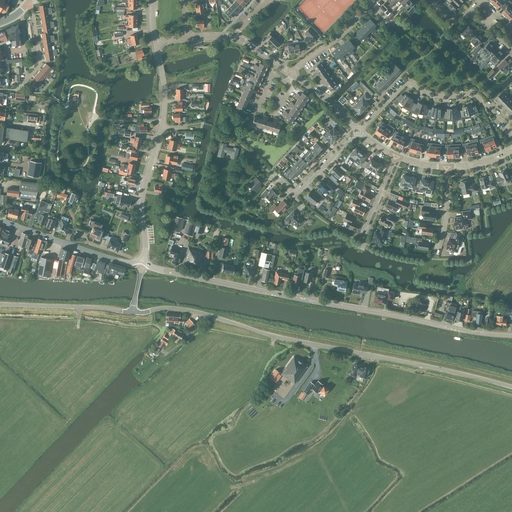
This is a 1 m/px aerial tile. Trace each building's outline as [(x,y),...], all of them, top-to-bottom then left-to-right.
[(0,0),(0,11),(3,13),(6,11),(9,6),(8,3),(9,3),(10,0),(0,0)] [(242,7),(236,0),(232,4),(238,11),(242,7)] [(400,8),(402,10),(411,1),(410,0),(403,0),(401,3),(404,6),(403,7),(402,6),(400,8)] [(454,11),(458,7),(451,0),(447,0),(450,3),(447,6),(451,11),(453,9),(454,11)] [(498,0),(494,5),(498,9),(500,6),(502,9),(504,7),(510,1),(509,0),(498,0)] [(411,1),(402,10),(404,11),(405,9),(410,14),(415,9),(413,7),(415,5),(411,1)] [(504,11),(502,13),(506,17),(511,10),(511,9),(510,7),(511,5),(511,4),(511,3),(510,1),(504,7),(502,9),(504,11)] [(232,4),(228,8),(235,15),(238,11),(232,4)] [(40,13),(52,11),(51,8),(47,9),(46,5),(39,6),(40,13)] [(231,18),(235,15),(228,8),(224,12),(231,18)] [(52,14),(52,11),(40,13),(41,20),(49,18),(48,15),(52,14)] [(370,19),(366,23),(375,32),(376,30),(375,28),(374,29),(373,28),(376,25),(370,19)] [(373,33),(375,32),(366,23),(362,27),(368,33),(371,30),(372,31),(371,32),(373,33)] [(0,42),(2,42),(6,40),(6,41),(6,42),(6,43),(6,44),(7,44),(8,44),(9,43),(10,43),(10,42),(10,41),(10,40),(11,39),(12,43),(20,43),(20,45),(18,24),(3,31),(0,32),(0,42)] [(54,28),(54,25),(42,26),(43,33),(41,33),(41,34),(51,32),(50,28),(54,28)] [(461,28),(456,33),(459,35),(461,33),(466,38),(473,30),(468,26),(463,30),(461,28)] [(362,27),(358,31),(367,40),(369,38),(367,36),(367,37),(365,35),(368,33),(362,27)] [(304,40),(303,41),(304,42),(305,41),(308,45),(315,40),(313,37),(316,34),(309,28),(305,33),(308,37),(304,40)] [(366,41),(367,40),(358,31),(354,35),(360,41),(363,38),(364,39),(366,41)] [(51,32),(41,34),(43,40),(54,38),(54,35),(50,36),(49,32),(51,32)] [(269,39),(266,42),(270,46),(278,38),(271,32),(267,37),(269,39)] [(474,39),(471,42),(477,47),(475,50),(472,53),(474,56),(478,52),(482,48),(479,45),(480,44),(484,40),(478,33),(473,38),(474,39)] [(139,44),(138,39),(137,34),(130,36),(131,38),(127,39),(128,44),(132,43),(132,45),(139,44)] [(55,42),(54,38),(43,40),(44,47),(51,46),(51,42),(55,42)] [(278,38),(270,46),(274,50),(277,46),(279,49),(284,44),(278,38)] [(349,40),(345,43),(352,54),(354,52),(352,50),(351,49),(354,47),(349,40)] [(301,41),(293,42),(294,53),(300,52),(299,48),(302,48),(302,44),(304,42),(303,41),(302,42),(301,41)] [(289,54),(294,53),(293,42),(284,43),(285,50),(288,50),(289,54)] [(482,48),(478,52),(480,53),(482,55),(483,54),(487,58),(495,50),(493,48),(495,47),(495,46),(493,44),(492,44),(490,42),(483,49),(482,48)] [(345,43),(340,47),(345,53),(348,51),(349,52),(348,53),(350,55),(352,54),(345,43)] [(345,53),(340,47),(336,50),(343,60),(345,58),(344,56),(343,57),(342,56),(345,53)] [(142,49),(136,52),(135,52),(139,60),(142,58),(141,56),(144,55),(142,49)] [(341,61),(343,60),(336,50),(331,53),(336,60),(339,57),(340,59),(341,61)] [(495,50),(487,58),(494,65),(497,61),(504,55),(504,54),(504,53),(503,52),(502,52),(499,50),(497,52),(495,50)] [(53,56),(57,55),(56,52),(45,54),(46,61),(53,60),(53,56)] [(474,56),(471,59),(472,61),(476,59),(476,56),(480,53),(478,52),(474,56)] [(509,71),(508,70),(511,65),(511,60),(510,59),(506,63),(504,61),(498,66),(503,71),(506,74),(509,71)] [(312,72),(313,74),(323,67),(320,62),(313,67),(315,70),(314,71),(312,72)] [(254,67),(265,72),(268,66),(260,63),(258,67),(257,66),(257,65),(255,64),(254,67)] [(46,64),(42,69),(51,77),(53,74),(50,72),(52,69),(46,64)] [(380,93),(392,80),(401,71),(394,64),(372,86),(380,93)] [(257,70),(256,73),(263,77),(265,72),(254,67),(253,69),(255,70),(256,69),(257,70)] [(326,71),(323,67),(313,74),(314,76),(316,75),(316,74),(317,73),(319,76),(326,71)] [(49,79),(51,77),(42,69),(37,74),(43,79),(45,76),(49,79)] [(493,69),(487,75),(490,79),(496,73),(493,69)] [(329,76),(326,71),(319,76),(322,79),(320,80),(320,79),(318,81),(319,83),(329,76)] [(251,74),(250,77),(261,82),(263,77),(256,73),(254,72),(253,75),(251,74)] [(37,74),(33,79),(42,87),(44,85),(40,82),(43,79),(37,74)] [(326,85),(333,80),(329,76),(319,83),(321,85),(323,83),(322,83),(323,82),(326,85)] [(253,80),(251,83),(255,85),(259,87),(261,82),(250,77),(249,79),(251,80),(251,79),(253,80)] [(39,90),(42,87),(33,79),(28,85),(34,90),(36,87),(39,90)] [(255,85),(251,83),(244,80),(242,85),(257,91),(258,89),(256,88),(256,87),(255,86),(255,85)] [(336,85),(333,80),(326,85),(330,91),(334,89),(332,87),(334,86),(336,85)] [(254,93),(256,94),(257,91),(242,85),(240,90),(243,92),(251,95),(253,91),(254,92),(254,93)] [(497,102),(505,94),(502,91),(494,99),(497,102)] [(251,95),(243,92),(241,97),(253,102),(254,99),(251,98),(251,99),(250,98),(251,95)] [(296,95),(306,102),(309,97),(302,93),(300,96),(299,95),(299,94),(297,93),(296,95)] [(360,95),(355,100),(356,101),(364,109),(365,107),(367,107),(368,106),(368,105),(368,104),(365,102),(369,97),(365,93),(362,96),(360,95)] [(397,99),(393,102),(397,105),(400,101),(404,105),(409,97),(406,94),(404,96),(402,94),(401,94),(397,99)] [(499,105),(507,96),(505,94),(497,102),(499,105)] [(298,99),(296,102),(303,106),(306,102),(296,95),(294,97),(297,98),(298,99)] [(343,96),(338,100),(340,102),(343,105),(347,100),(344,97),(343,96)] [(502,107),(510,99),(507,96),(499,105),(502,107)] [(253,102),(241,97),(239,102),(247,105),(248,101),(250,102),(249,103),(252,104),(253,102)] [(413,99),(409,97),(404,105),(402,108),(410,112),(414,103),(412,102),(413,99)] [(504,110),(511,102),(511,101),(510,99),(502,107),(504,110)] [(356,110),(352,113),(355,116),(357,116),(359,113),(360,113),(364,109),(356,101),(354,103),(356,105),(353,107),(356,110)] [(245,110),(247,105),(239,102),(236,109),(240,110),(241,108),(245,110)] [(293,103),(291,102),(290,104),(300,111),(303,106),(296,102),(294,105),(293,104),(293,103)] [(418,102),(417,105),(414,103),(410,112),(417,116),(418,116),(422,104),(418,102)] [(147,113),(151,113),(151,107),(149,107),(149,104),(141,103),(141,109),(144,110),(144,116),(147,116),(147,113)] [(292,107),(290,111),(297,115),(300,111),(290,104),(288,106),(290,107),(291,107),(292,107)] [(427,119),(427,115),(428,115),(427,115),(429,109),(426,108),(427,105),(422,104),(418,116),(427,119)] [(476,116),(476,115),(479,114),(475,106),(472,107),(471,104),(467,106),(470,115),(471,118),(476,116)] [(471,118),(470,115),(467,106),(463,107),(463,110),(460,110),(462,120),(471,118)] [(427,115),(427,119),(435,121),(436,117),(437,108),(433,107),(432,110),(429,109),(427,115),(428,115),(427,115)] [(436,117),(435,121),(444,121),(444,118),(444,117),(444,111),(441,111),(442,108),(437,108),(436,117)] [(457,108),(452,109),(453,121),(462,120),(460,110),(457,111),(457,108)] [(444,111),(444,117),(444,121),(453,121),(452,109),(448,109),(447,112),(444,111)] [(0,118),(1,119),(0,120),(4,120),(5,115),(9,116),(9,113),(0,111),(0,118)] [(285,111),(284,113),(294,120),(297,115),(290,111),(288,114),(287,113),(287,112),(285,111)] [(284,120),(291,124),(294,120),(284,113),(282,115),(284,116),(285,116),(286,116),(284,120)] [(263,120),(259,118),(257,126),(262,128),(266,116),(264,116),(263,118),(264,118),(263,120)] [(251,120),(250,124),(257,126),(259,118),(254,117),(253,121),(251,120)] [(273,123),(270,122),(267,130),(273,131),(276,119),(274,119),(273,121),(274,121),(273,123)] [(380,137),(387,125),(385,123),(384,123),(381,121),(375,129),(377,130),(376,133),(377,134),(377,135),(380,137)] [(136,133),(147,132),(146,127),(143,127),(143,124),(135,124),(136,133)] [(387,125),(380,137),(383,139),(383,138),(385,139),(386,137),(389,138),(395,128),(391,126),(392,126),(388,124),(387,125)] [(0,126),(0,142),(2,143),(3,137),(9,137),(9,139),(27,142),(28,131),(10,128),(0,126)] [(327,127),(325,129),(326,130),(329,132),(335,138),(339,134),(339,132),(338,131),(336,131),(333,128),(331,130),(327,127)] [(323,135),(320,138),(325,143),(328,140),(331,143),(332,143),(334,141),(334,140),(335,138),(329,132),(326,130),(322,134),(323,135)] [(393,145),(397,147),(402,134),(399,133),(396,131),(391,139),(393,141),(392,143),(394,144),(393,145)] [(41,136),(43,136),(43,133),(37,132),(36,135),(34,135),(33,140),(40,140),(41,136)] [(406,136),(402,134),(397,147),(400,148),(400,147),(402,148),(403,145),(406,146),(409,137),(406,136)] [(490,136),(486,137),(492,150),(495,148),(497,147),(496,144),(498,143),(494,134),(490,136)] [(489,151),(492,150),(486,137),(483,138),(483,139),(479,140),(483,149),(485,148),(487,151),(488,150),(489,151)] [(411,152),(415,154),(419,140),(415,139),(415,140),(412,138),(408,147),(411,148),(410,151),(412,152),(411,152)] [(473,139),(470,140),(470,142),(473,156),(477,155),(477,154),(478,154),(478,151),(481,150),(477,139),(474,140),(473,139)] [(422,142),(422,141),(419,140),(415,154),(418,154),(419,154),(420,154),(421,151),(424,152),(426,142),(422,142)] [(232,154),(231,158),(236,159),(239,148),(233,147),(233,148),(226,147),(226,144),(220,142),(217,156),(223,158),(224,152),(232,154)] [(312,146),(314,148),(320,154),(324,150),(316,142),(312,146)] [(470,156),(473,156),(470,142),(467,143),(463,144),(464,153),(467,153),(468,156),(470,155),(470,156)] [(429,156),(434,157),(436,144),(432,143),(428,143),(426,152),(429,153),(429,156)] [(439,144),(436,144),(434,157),(440,157),(440,154),(443,154),(443,144),(439,144)] [(450,158),(454,158),(453,144),(450,144),(450,145),(445,145),(445,154),(448,154),(448,157),(450,157),(450,158)] [(457,144),(453,144),(454,158),(457,158),(457,157),(459,157),(459,154),(462,153),(461,144),(457,144)] [(314,148),(310,152),(316,158),(320,154),(314,148)] [(351,155),(348,158),(353,162),(353,161),(355,159),(360,152),(356,148),(355,149),(354,149),(353,150),(353,152),(350,155),(351,155)] [(308,150),(304,154),(312,162),(316,158),(310,152),(308,150)] [(8,162),(8,159),(7,158),(8,153),(3,152),(0,151),(0,160),(1,161),(2,161),(8,162)] [(129,158),(137,160),(138,154),(135,154),(135,151),(131,151),(129,158)] [(355,159),(353,161),(358,165),(359,164),(362,166),(365,161),(363,159),(365,156),(365,155),(363,153),(362,153),(360,152),(355,159)] [(304,154),(301,158),(303,159),(302,159),(307,164),(309,166),(312,162),(304,154)] [(167,156),(165,163),(171,164),(176,165),(177,159),(178,156),(173,155),(173,157),(167,156)] [(301,158),(297,162),(303,168),(307,164),(302,159),(303,159),(301,158)] [(295,163),(293,165),(299,171),(303,168),(297,162),(295,159),(293,161),(295,163)] [(365,161),(362,166),(365,168),(364,169),(370,173),(375,162),(374,161),(373,160),(372,159),(370,159),(368,163),(365,161)] [(41,163),(30,161),(29,168),(40,170),(41,163)] [(375,162),(370,173),(375,176),(376,175),(377,173),(379,169),(380,169),(381,167),(381,166),(381,165),(375,162)] [(293,165),(289,169),(296,175),(299,171),(293,165)] [(118,166),(118,169),(120,169),(119,173),(126,175),(127,173),(133,174),(134,170),(121,167),(120,166),(118,166)] [(342,174),(334,166),(329,171),(332,174),(329,177),(337,185),(340,181),(337,179),(342,174)] [(287,167),(284,171),(286,173),(284,175),(288,179),(289,177),(292,179),(296,175),(289,169),(287,167)] [(29,168),(27,175),(39,177),(40,170),(29,168)] [(502,183),(510,180),(505,170),(499,173),(501,177),(499,177),(496,178),(499,185),(502,184),(502,183)] [(400,183),(400,186),(400,187),(404,188),(403,188),(406,189),(409,177),(403,175),(403,176),(402,176),(402,178),(402,179),(401,183),(400,183)] [(127,184),(134,185),(135,180),(132,179),(132,177),(129,176),(127,184)] [(487,176),(479,178),(482,188),(483,191),(490,189),(490,188),(495,187),(493,180),(488,181),(487,176)] [(409,177),(406,189),(408,190),(409,188),(412,189),(412,191),(415,192),(417,183),(414,182),(415,180),(415,178),(414,177),(412,177),(411,177),(409,177)] [(254,195),(262,187),(259,185),(261,183),(256,178),(249,184),(254,189),(251,192),(254,195)] [(425,192),(426,189),(427,181),(425,180),(424,179),(422,179),(421,180),(420,184),(417,183),(415,192),(423,193),(423,192),(425,192)] [(328,189),(331,191),(335,188),(329,181),(326,184),(322,180),(320,182),(319,181),(318,182),(317,182),(317,183),(317,184),(317,185),(317,186),(324,193),(328,189)] [(470,184),(469,180),(461,182),(461,183),(460,184),(459,185),(460,187),(461,188),(462,188),(463,194),(471,192),(471,191),(476,190),(475,183),(470,184)] [(7,195),(18,197),(18,199),(35,201),(40,183),(20,181),(19,190),(7,188),(7,195)] [(358,196),(367,201),(371,195),(367,193),(370,188),(357,181),(354,187),(361,190),(358,196)] [(433,181),(427,181),(426,189),(425,192),(425,193),(430,194),(431,194),(433,185),(434,185),(434,183),(433,182),(433,181)] [(153,191),(160,193),(162,185),(158,184),(158,186),(154,186),(153,191)] [(277,195),(271,189),(268,192),(266,190),(260,196),(262,198),(265,196),(270,201),(277,195)] [(317,200),(320,202),(324,197),(317,192),(315,195),(310,191),(305,198),(314,205),(317,200)] [(67,195),(64,193),(59,192),(57,197),(65,200),(67,195)] [(78,195),(72,193),(68,202),(75,205),(76,202),(78,195)] [(118,200),(117,204),(128,206),(130,199),(123,197),(123,196),(119,195),(119,196),(116,195),(115,199),(118,200)] [(37,222),(44,225),(51,208),(52,204),(50,203),(48,204),(40,200),(41,198),(39,197),(34,211),(37,212),(34,218),(38,220),(37,222)] [(353,211),(362,215),(365,208),(359,205),(360,202),(353,199),(350,205),(355,207),(353,211)] [(396,211),(399,205),(402,207),(406,208),(408,204),(397,199),(396,203),(389,200),(386,207),(396,211)] [(280,215),(289,206),(283,200),(277,206),(274,204),(269,209),(272,212),(274,209),(280,215)] [(23,211),(21,219),(26,221),(27,215),(31,216),(33,209),(30,209),(28,210),(27,209),(27,208),(22,206),(21,211),(23,211)] [(424,219),(435,221),(437,213),(429,212),(430,208),(422,207),(422,213),(425,214),(424,219)] [(9,209),(7,216),(17,218),(18,211),(18,210),(17,210),(14,209),(14,210),(9,209)] [(297,228),(303,221),(300,218),(300,219),(296,216),(298,214),(293,210),(284,220),(288,224),(290,221),(297,228)] [(455,222),(454,222),(454,225),(455,225),(456,230),(457,229),(457,230),(458,231),(460,230),(461,230),(460,229),(463,229),(468,228),(467,224),(466,219),(471,219),(471,214),(470,211),(462,212),(463,217),(454,218),(455,222)] [(351,229),(355,231),(358,224),(351,221),(352,218),(346,215),(343,221),(347,222),(345,226),(348,227),(348,229),(350,229),(351,229)] [(390,223),(393,224),(396,218),(388,215),(387,219),(382,216),(379,223),(388,227),(390,223)] [(56,221),(55,221),(56,218),(53,217),(52,220),(49,218),(46,227),(52,229),(56,221)] [(176,217),(172,230),(178,232),(182,218),(176,217)] [(61,219),(56,231),(66,235),(69,228),(66,226),(68,222),(61,219)] [(101,228),(102,224),(93,221),(90,220),(89,223),(91,227),(93,227),(89,236),(93,237),(94,236),(95,237),(95,238),(95,239),(98,240),(100,240),(103,230),(100,229),(100,228),(101,228)] [(184,234),(192,236),(196,222),(188,220),(184,234)] [(194,232),(201,234),(204,225),(197,223),(194,232)] [(426,224),(420,223),(419,229),(422,229),(422,234),(432,235),(434,228),(426,227),(426,224)] [(3,228),(0,235),(0,244),(7,247),(10,238),(10,237),(11,237),(13,232),(3,228)] [(372,241),(383,244),(387,231),(381,230),(380,233),(375,231),(372,241)] [(22,233),(18,245),(19,246),(18,248),(20,249),(21,246),(23,247),(24,247),(28,235),(22,233)] [(447,245),(446,249),(447,249),(447,250),(448,251),(450,251),(451,251),(451,250),(454,251),(453,254),(456,255),(460,253),(462,248),(462,246),(461,245),(462,241),(463,237),(457,235),(455,239),(450,237),(449,237),(448,242),(448,241),(447,245)] [(112,237),(110,238),(107,247),(118,251),(121,244),(117,242),(117,241),(117,239),(112,237)] [(423,239),(417,238),(416,244),(419,244),(418,249),(428,250),(429,243),(422,242),(423,239)] [(33,251),(36,242),(34,241),(28,239),(25,247),(29,248),(27,253),(31,254),(33,251)] [(41,250),(44,250),(47,241),(38,239),(34,252),(33,252),(31,258),(37,259),(39,254),(40,254),(41,250)] [(178,265),(181,254),(180,254),(180,252),(181,249),(171,246),(169,253),(174,254),(173,255),(175,256),(173,263),(178,265)] [(218,256),(225,258),(227,248),(221,247),(218,256)] [(59,258),(67,261),(70,251),(62,248),(59,258)] [(184,263),(198,268),(203,252),(189,248),(184,263)] [(4,252),(0,263),(0,266),(8,269),(12,255),(4,252)] [(264,267),(264,269),(261,281),(262,281),(262,282),(264,282),(265,282),(267,282),(270,270),(272,271),(275,256),(271,255),(262,253),(258,265),(264,267)] [(68,265),(66,273),(71,274),(73,266),(76,256),(71,254),(68,265)] [(18,257),(16,256),(13,255),(8,271),(13,273),(17,259),(18,257)] [(77,256),(74,264),(80,266),(79,269),(80,269),(83,270),(85,264),(83,264),(82,264),(83,261),(84,258),(77,256)] [(38,274),(37,277),(47,279),(48,276),(51,276),(52,275),(54,260),(51,259),(41,257),(40,263),(39,268),(38,274)] [(83,270),(83,273),(86,274),(89,275),(90,268),(89,268),(91,259),(86,257),(85,262),(85,264),(83,270)] [(54,260),(52,275),(60,276),(62,261),(59,261),(54,260)] [(248,277),(252,277),(254,267),(253,267),(253,265),(246,260),(245,262),(244,264),(241,276),(248,277)] [(96,264),(95,268),(98,269),(97,272),(100,273),(100,274),(101,274),(101,280),(103,280),(104,275),(104,273),(105,270),(104,270),(103,269),(104,266),(105,263),(97,261),(96,264)] [(105,270),(104,273),(106,274),(114,276),(114,275),(118,276),(119,274),(123,275),(125,269),(109,264),(109,265),(106,265),(106,267),(105,270)] [(221,272),(233,274),(235,267),(222,264),(222,267),(223,267),(221,272)] [(297,273),(295,273),(292,285),(297,286),(299,279),(301,280),(304,270),(300,269),(297,271),(297,273)] [(281,279),(287,280),(289,273),(276,271),(273,283),(280,284),(281,279)] [(310,278),(312,278),(313,273),(306,272),(303,281),(309,283),(310,278)] [(336,290),(344,292),(346,281),(342,280),(342,277),(333,275),(332,279),(334,279),(333,285),(337,286),(336,290)] [(362,292),(366,293),(367,285),(358,284),(358,285),(354,285),(352,292),(359,294),(360,290),(362,291),(362,292)] [(375,292),(374,302),(377,303),(378,305),(380,305),(382,304),(382,302),(387,303),(388,298),(393,299),(394,292),(388,291),(388,295),(375,292)] [(457,304),(451,302),(453,297),(448,296),(445,308),(448,310),(446,317),(452,319),(457,304)] [(427,305),(420,303),(419,311),(425,312),(427,305)] [(458,311),(456,319),(462,321),(464,313),(458,311)] [(472,311),(471,317),(477,317),(476,324),(481,324),(483,312),(478,311),(472,311)] [(179,322),(179,319),(180,314),(166,313),(166,317),(166,321),(179,322)] [(496,324),(506,325),(507,319),(503,319),(503,316),(497,316),(496,324)] [(162,348),(165,344),(166,345),(169,340),(167,340),(171,334),(172,334),(172,335),(180,339),(183,335),(175,330),(171,328),(167,336),(165,334),(161,341),(158,345),(162,348)] [(281,374),(291,381),(295,383),(306,367),(307,367),(306,366),(294,357),(293,357),(281,374)] [(359,366),(354,364),(350,374),(355,376),(356,374),(360,375),(360,376),(366,378),(369,369),(368,368),(368,367),(366,367),(365,367),(363,366),(363,368),(359,366)] [(276,382),(280,375),(278,373),(280,372),(274,369),(269,377),(276,382)] [(323,384),(318,381),(315,385),(314,386),(312,389),(317,393),(318,391),(319,392),(324,396),(328,389),(323,386),(322,386),(323,384)] [(310,382),(307,387),(303,392),(308,395),(311,390),(310,389),(313,385),(314,384),(310,382)] [(286,394),(292,398),(300,387),(294,383),(286,394)]
